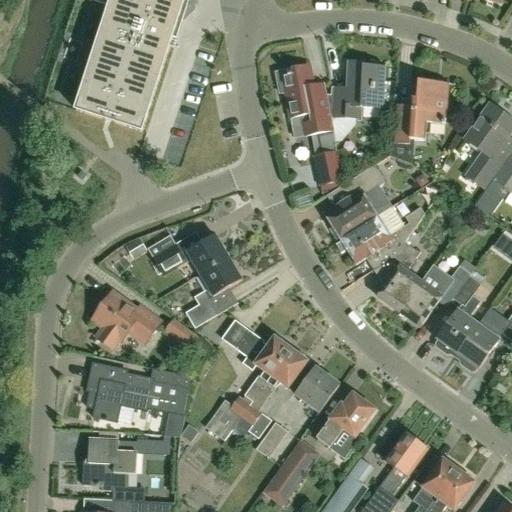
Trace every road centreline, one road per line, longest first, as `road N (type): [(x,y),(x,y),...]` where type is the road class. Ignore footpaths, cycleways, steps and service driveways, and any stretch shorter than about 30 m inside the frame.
road 1 (residential): [(511,447),(339,319),(265,173)]
road 2 (residential): [(42,511),(49,328),(61,284),(98,237),(150,212)]
road 3 (residential): [(511,69),(398,26),(242,37)]
road 4 (residential): [(265,173),(242,37)]
road 5 (residential): [(150,212),(265,173)]
